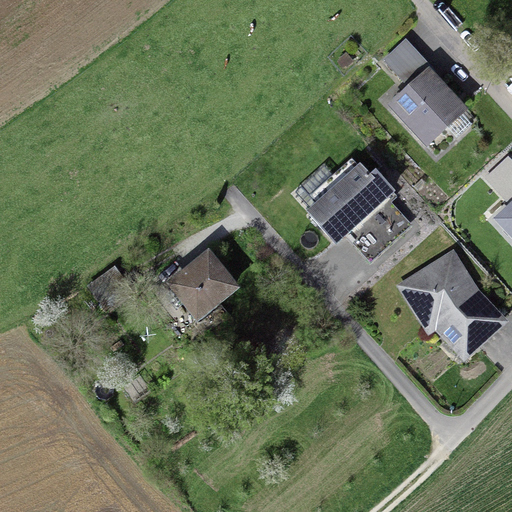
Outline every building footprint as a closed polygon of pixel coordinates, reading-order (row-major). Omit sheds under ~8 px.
[(395,108),(428,143),(461,113),(428,78),(395,108)] [(352,160),(333,177),(342,187),(310,216),(335,245),(391,194),(375,177),(370,181),(352,160)] [(511,207),(496,222),(511,239),(511,207)] [(208,259),(173,287),(198,318),(233,290),(208,259)] [(473,296),(451,261),(405,289),(418,309),(426,305),(440,320),(436,324),(465,355),(498,324),(473,296)] [(102,304),(126,287),(115,271),(91,288),(102,304)]
